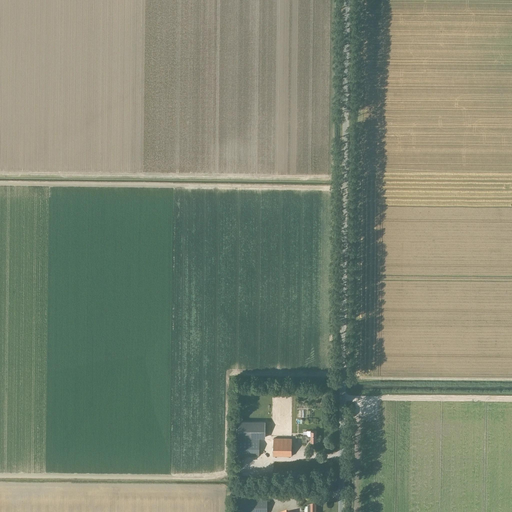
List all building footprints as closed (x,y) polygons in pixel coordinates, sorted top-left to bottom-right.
[(239,421),(239,437),(264,438),(265,421),(239,421)] [(317,442),(317,431),(311,431),(311,436),(307,436),(307,435),(302,435),(302,442),(307,442),(307,440),(311,440),(311,442),(317,442)] [(291,456),(292,438),(274,438),(274,456),(291,456)] [(239,439),(239,455),(259,455),(259,439),(239,439)] [(267,511),(267,498),(239,498),(239,511),(267,511)]
